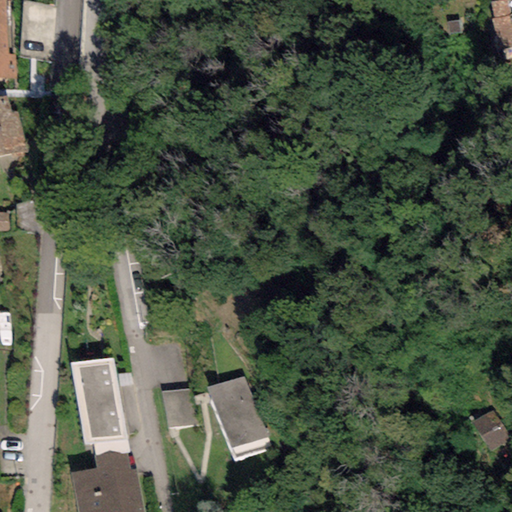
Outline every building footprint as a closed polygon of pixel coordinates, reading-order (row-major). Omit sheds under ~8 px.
[(4,0),(0,0),(0,80),(16,80),(15,55),(7,56),(4,0)] [(511,0),(487,0),(498,53),(511,50),(511,0)] [(60,17),(30,12),(23,61),(53,65),(60,17)] [(7,94),(0,95),(0,159),(25,154),(16,112),(11,113),(7,94)] [(114,358),(72,364),(83,445),(92,445),(125,439),(114,358)] [(267,436),(244,376),(207,390),(234,460),(268,448),(264,437),(267,436)] [(493,410),(472,424),(491,452),(511,438),(493,410)] [(131,469),(125,439),(92,445),(96,469),(71,473),(77,511),(143,511),(135,468),(131,469)]
